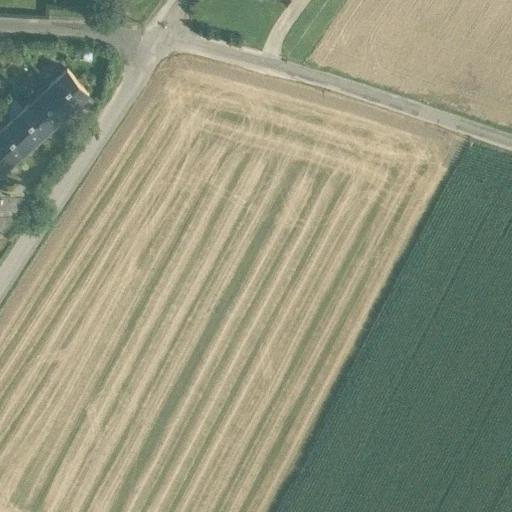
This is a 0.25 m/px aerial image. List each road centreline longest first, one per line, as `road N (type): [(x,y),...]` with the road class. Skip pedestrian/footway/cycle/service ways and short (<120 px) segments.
road 1 (residential): [(511,143),(264,59),(161,38)]
road 2 (residential): [(161,38),(0,281)]
